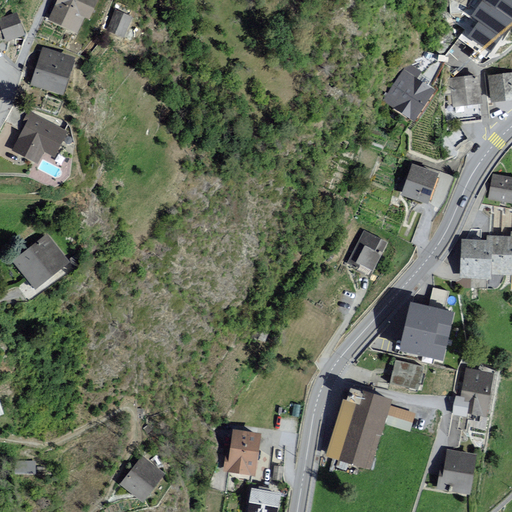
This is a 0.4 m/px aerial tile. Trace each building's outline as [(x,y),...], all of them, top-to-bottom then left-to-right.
[(106,0),(64,0),(57,21),(93,35),(106,0)] [(124,38),(133,18),(116,11),(107,30),(124,38)] [(24,15),(3,21),(9,42),(30,36),(24,15)] [(84,58),(47,49),(38,85),(76,94),(84,58)] [(447,89),(414,70),(395,104),(428,122),(447,89)] [(453,105),(480,104),(480,82),(473,82),(473,74),(452,74),(453,105)] [(511,75),(491,80),(496,105),(511,102),(511,75)] [(30,140),(25,153),(53,164),(58,152),(72,158),(82,133),(40,116),(31,140),(30,140)] [(447,170),(415,162),(406,195),(438,203),(447,170)] [(511,177),(493,174),(489,199),(511,202),(511,177)] [(394,240),(366,227),(349,263),(377,276),(394,240)] [(58,234),(25,263),(50,292),(83,263),(58,234)] [(511,235),(490,235),(490,240),(466,239),(466,279),(491,279),(491,274),(511,274),(511,235)] [(452,312),(412,303),(402,348),(442,357),(452,312)] [(436,362),(395,358),(392,388),(433,392),(436,362)] [(502,371),(470,365),(462,415),(494,420),(502,371)] [(1,388),(0,388),(0,421),(12,417),(1,388)] [(324,453),(371,469),(390,412),(343,396),(324,453)] [(225,457),(224,467),(258,468),(260,424),(231,423),(230,457),(225,457)] [(488,457),(450,450),(443,489),(480,497),(488,457)] [(153,456),(128,488),(154,508),(179,476),(153,456)] [(17,470),(37,467),(35,457),(15,460),(17,470)] [(282,511),(282,491),(247,492),(247,511),(282,511)]
